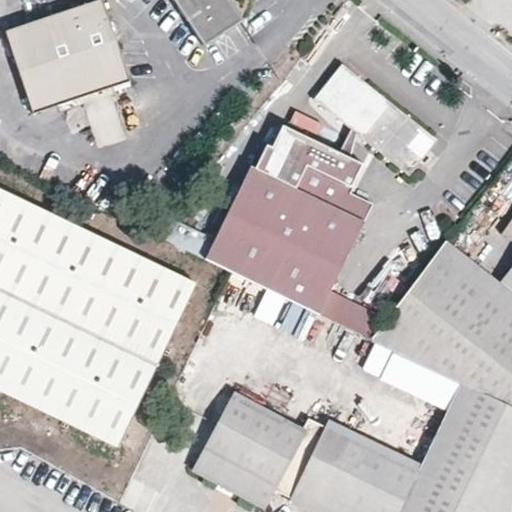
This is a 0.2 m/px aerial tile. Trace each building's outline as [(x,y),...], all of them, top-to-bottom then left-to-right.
[(29,116),(56,106),(110,87),(127,82),(97,0),(96,0),(1,32),(29,116)] [(131,0),(133,2),(136,0),(176,0),(211,47),(249,19),(235,0),(131,0)] [(428,151),(438,140),(346,63),(317,97),(350,125),(356,130),(410,175),(421,161),(428,151)] [(338,150),(282,122),(271,144),(266,142),(254,165),(292,185),(304,163),(350,186),(361,163),(349,156),(356,130),(350,125),(338,150)] [(433,155),(428,151),(421,161),(425,164),(433,155)] [(304,163),(292,185),(249,163),(202,259),(229,272),(317,313),(371,203),(348,191),(350,186),(304,163)] [(372,199),(378,182),(360,176),(354,193),(372,199)] [(0,191),(0,391),(120,447),(195,283),(0,191)] [(511,264),(499,281),(442,239),(364,337),(461,383),(511,406),(511,264)] [(506,511),(511,500),(511,408),(461,383),(417,472),(397,511),(506,511)] [(397,511),(417,472),(307,420),(301,432),(236,398),(196,469),(262,504),(271,488),(291,498),(293,504),(300,502),(320,511),(397,511)]
